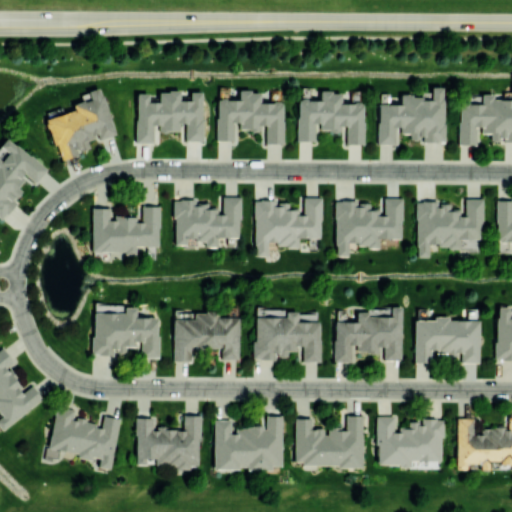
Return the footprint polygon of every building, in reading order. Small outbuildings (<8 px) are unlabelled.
[(58,159),(89,149),(86,140),(96,136),(97,140),(114,134),(99,86),(84,91),(87,102),(44,115),(58,159)] [(443,141),(442,86),(429,86),(429,94),(399,95),(399,103),(375,103),(376,144),(396,143),(396,133),(408,133),(408,139),(421,138),(421,141),(443,141)] [(459,93),(457,144),(475,145),(476,133),(489,133),(489,140),(511,140),(511,88),(510,99),(491,98),(492,94),(459,93)] [(201,140),(201,91),(188,91),(188,100),(178,100),(178,90),(157,90),(157,101),(147,101),(147,93),(135,93),(134,142),(153,142),(153,130),(182,130),(182,140),(201,140)] [(281,102),(259,102),(259,90),(238,90),(238,99),(215,99),(215,140),(234,140),(234,128),(264,128),(264,143),(282,143),(281,102)] [(296,99),(296,141),(314,141),(314,130),(343,130),(343,144),(362,144),(362,102),(340,103),(340,91),(319,91),(319,99),(296,99)] [(0,215),(2,217),(22,191),(15,186),(24,174),(35,182),(46,168),(5,137),(0,144),(0,215)] [(173,199),(172,244),(185,244),(185,239),(203,239),(203,246),(215,247),(215,237),(237,237),(238,197),(219,196),(219,208),(201,207),(201,200),(173,199)] [(253,200),(252,256),(266,256),(266,245),(296,245),(296,237),(319,237),(319,196),(298,196),(298,208),(286,208),(286,202),(274,202),(274,200),(253,200)] [(333,200),(333,256),(346,256),(346,246),(377,245),(377,238),(400,238),(400,197),(381,197),(381,208),(367,208),(367,202),(355,203),(355,200),(333,200)] [(511,199),(495,200),(494,240),(511,240),(511,199)] [(90,252),(135,252),(135,246),(157,246),(158,206),(138,205),(138,216),(108,216),(108,207),(91,207),(90,252)] [(155,356),(157,309),(146,309),(145,317),(134,316),(134,307),(105,305),(105,312),(93,311),(90,353),(119,354),(119,343),(140,345),(139,355),(155,356)] [(494,359),(511,358),(511,317),(507,317),(507,306),(494,306),(494,359)] [(400,360),(400,309),(355,308),(355,321),(332,321),(332,362),(352,362),(352,350),(382,350),(382,360),(400,360)] [(171,361),(191,361),(191,348),(219,348),(219,359),(237,359),(237,316),(213,317),(213,311),(192,312),(192,318),(171,318),(171,361)] [(478,320),(446,320),(446,316),(432,316),(432,319),(413,319),(413,362),(429,362),(429,353),(459,353),(459,361),(478,361),(478,320)] [(41,399),(31,385),(23,391),(5,367),(12,362),(1,347),(0,347),(0,419),(5,426),(41,399)] [(47,448),(77,452),(76,456),(98,460),(97,467),(110,469),(118,418),(101,415),(99,427),(93,426),(94,421),(71,417),(72,409),(53,406),(47,448)] [(134,464),(174,465),(174,467),(197,467),(198,415),(182,414),(182,428),(152,428),(152,417),(135,417),(134,464)] [(212,468),(270,469),(270,465),(279,465),(280,415),(264,415),(264,427),(230,426),(231,419),(212,419),(212,468)] [(361,465),(361,415),(344,415),(344,429),(324,429),(324,428),(310,428),(310,418),(293,418),(293,465),(361,465)] [(375,465),(407,465),(407,460),(440,460),(440,419),(406,419),(406,426),(393,426),(393,416),(375,416),(375,465)] [(511,468),(511,416),(504,416),(504,426),(479,426),(479,434),(471,434),(471,417),(454,417),(455,469),(467,469),(467,462),(477,462),(477,469),(511,468)]
